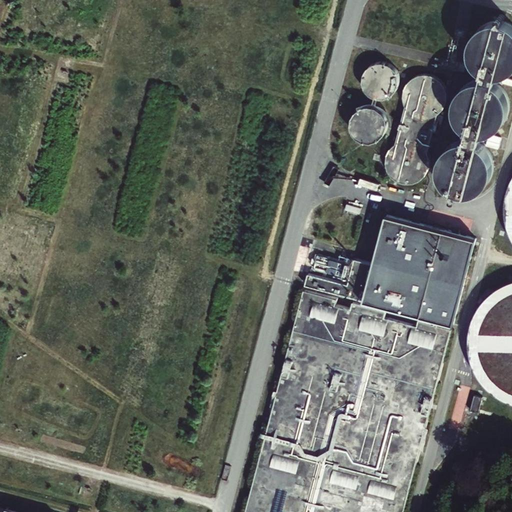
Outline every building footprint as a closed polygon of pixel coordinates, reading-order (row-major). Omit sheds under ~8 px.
[(511,25),(508,24),(503,22),(498,22),(493,22),(488,24),(484,26),(480,29),(476,33),(474,38),(473,42),(472,47),(472,52),(474,57),(476,62),(479,66),(483,69),(488,71),(493,73),(498,73),(503,73),(507,72),(511,69),(511,68),(511,25)] [(375,95),(381,96),(387,95),(391,92),(395,87),(397,82),(396,76),(394,71),(390,67),(385,64),(380,63),(374,64),(370,67),(366,71),(364,75),(364,80),(365,85),(367,89),(370,93),(375,95)] [(442,109),(445,103),(447,97),(447,90),(444,83),(439,78),(433,74),(426,73),(419,75),(412,78),(408,83),(405,90),(404,94),(405,100),(407,105),(397,143),(392,147),(389,152),(387,158),(387,164),(389,171),(393,176),(398,180),(404,182),(411,183),(418,180),(423,177),(427,171),(429,165),(430,160),(429,156),(428,152),(437,113),(442,109)] [(508,109),(509,104),(508,99),(507,95),(504,90),(501,86),(497,83),(493,80),(488,79),(483,79),(478,79),(473,80),(469,83),(465,86),(461,90),(459,94),(458,99),(457,104),(457,109),(459,114),(461,119),(465,123),(468,126),(473,128),(478,129),(483,130),(488,130),(493,128),(497,126),(501,123),(504,119),(507,114),(508,109)] [(364,139),(370,139),(375,138),(380,135),(384,131),(385,125),(385,119),(383,114),(379,110),(374,107),(368,107),(363,108),(358,110),(355,114),(353,118),(352,123),(353,128),(355,133),(359,136),(364,139)] [(492,171),(492,166),(492,161),(490,157),(488,152),(485,148),(481,145),(477,142),(472,141),(467,140),(462,141),(457,142),(452,145),(448,148),(445,152),(443,156),(441,161),(441,166),(441,171),(443,176),(445,181),(448,184),(452,187),(456,190),(461,191),(466,192),(471,192),(476,190),(481,188),(485,185),(488,181),(490,176),(492,171)] [(306,284),(455,323),(477,238),(388,214),(375,263),(356,258),(349,283),(309,273),(306,284)] [(347,261),(318,254),(315,268),(343,276),(347,261)] [(511,281),(511,282),(493,291),(478,308),(469,329),(468,351),(475,373),(488,391),(507,403),(511,404),(511,281)] [(305,288),(246,511),(405,511),(453,326),(420,317),(418,324),(386,316),(388,309),(354,300),(352,307),(337,303),(339,297),(305,288)] [(471,410),(478,411),(481,396),(474,395),(471,410)]
